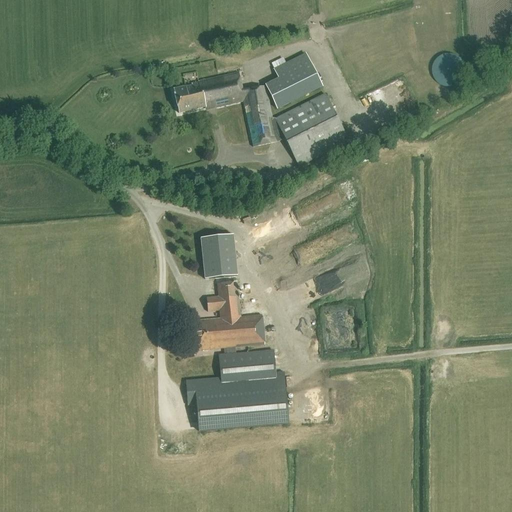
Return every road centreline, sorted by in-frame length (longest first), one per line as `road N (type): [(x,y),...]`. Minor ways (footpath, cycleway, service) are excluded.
road 1 (track): [(138,202),(230,225),(241,235),(302,364),(511,346)]
road 2 (unclassified): [(0,138),(46,139),(126,188),(176,273)]
road 3 (track): [(424,111),(306,171),(250,155),(223,163)]
road 4 (track): [(369,137),(309,46),(282,51)]
